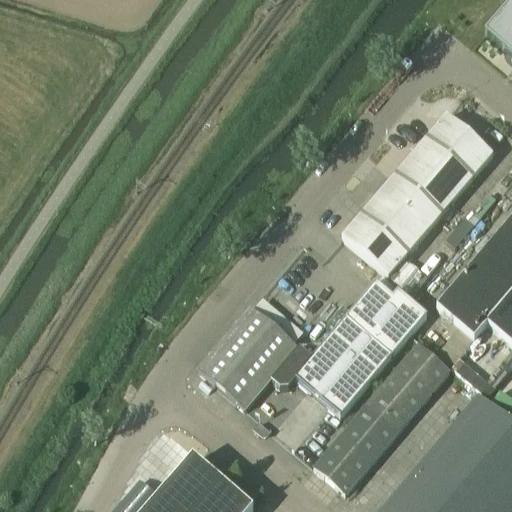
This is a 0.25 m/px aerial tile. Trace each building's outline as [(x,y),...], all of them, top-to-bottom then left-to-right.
[(511,5),(484,39),(511,62),(511,5)] [(387,284),(388,284),(492,161),(445,122),(341,244),(387,284)] [(511,224),(436,315),(473,347),(486,331),(511,353),(511,224)] [(299,351),(296,354),(269,387),(280,395),(286,394),(293,386),(340,425),(426,321),(397,297),(392,303),(375,289),(322,352),(319,350),(299,351)] [(256,314),(281,334),(288,325),(264,305),(256,314)] [(249,315),(197,377),(243,417),(269,387),(296,354),(249,315)] [(417,352),(365,414),(313,475),(344,501),(448,378),(417,352)] [(456,380),(456,381),(486,405),(511,374),(511,356),(485,388),(464,371),(456,380)] [(511,511),(511,431),(477,402),(384,511),(511,511)] [(264,435),(258,430),(252,436),(259,442),(264,435)] [(245,511),(192,465),(151,511),(245,511)] [(139,486),(117,511),(146,511),(157,500),(139,486)]
